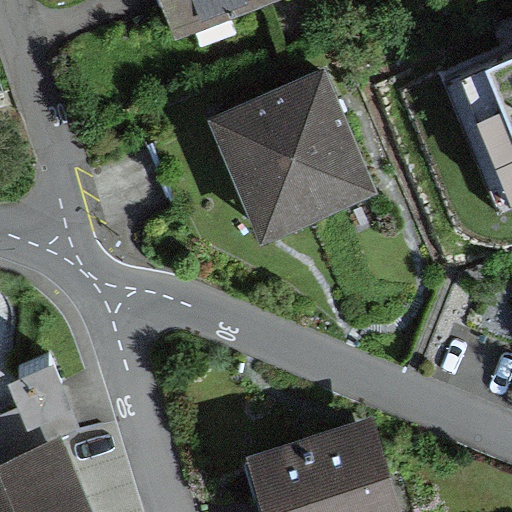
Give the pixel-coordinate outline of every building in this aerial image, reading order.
[(252,0),(168,0),(179,28),(252,0)] [(365,187),(319,80),(222,121),(267,228),(365,187)] [(23,358),(32,380),(61,369),(52,347),(23,358)] [(102,511),(57,409),(0,434),(0,511),(102,511)] [(394,511),(367,426),(255,462),(270,511),(394,511)]
